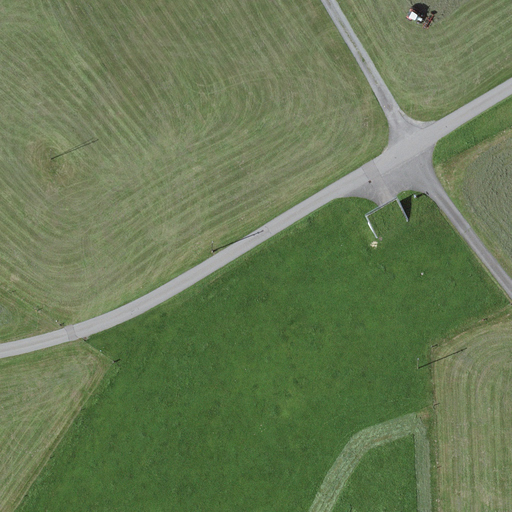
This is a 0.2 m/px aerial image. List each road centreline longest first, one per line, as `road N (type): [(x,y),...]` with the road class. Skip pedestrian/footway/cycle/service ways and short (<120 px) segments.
road 1 (unclassified): [(0,351),(110,321),(511,87)]
road 2 (track): [(511,288),(425,177),(328,0)]
